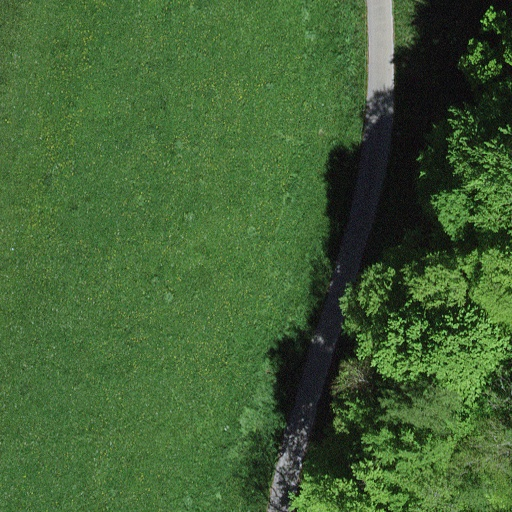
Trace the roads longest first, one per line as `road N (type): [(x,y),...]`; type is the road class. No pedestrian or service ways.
road 1 (track): [(280,511),(371,166),(378,0)]
road 2 (track): [(330,511),(368,412),(511,140)]
